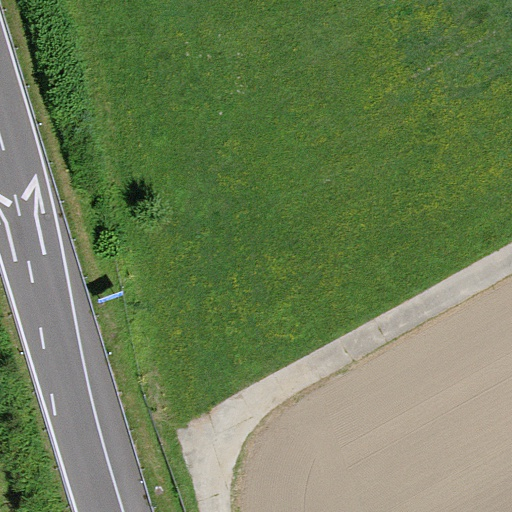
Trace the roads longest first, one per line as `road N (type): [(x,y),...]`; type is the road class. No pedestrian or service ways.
road 1 (track): [(212,511),(209,458),(229,420),(511,256)]
road 2 (motorway): [(105,511),(0,161)]
